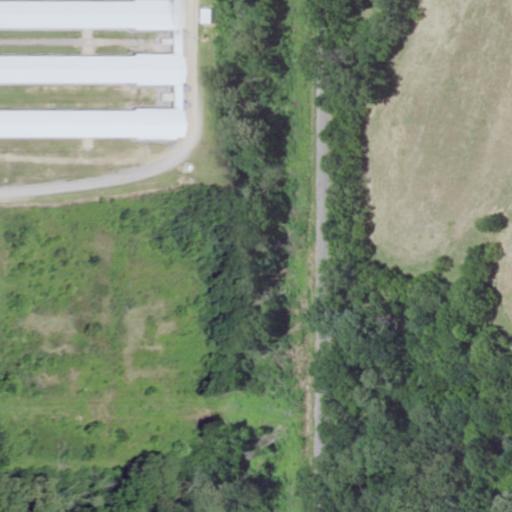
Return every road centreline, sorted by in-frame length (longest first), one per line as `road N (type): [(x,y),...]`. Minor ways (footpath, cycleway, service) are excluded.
road 1 (residential): [(323,511),(324,0)]
road 2 (residential): [(99,406),(108,0)]
